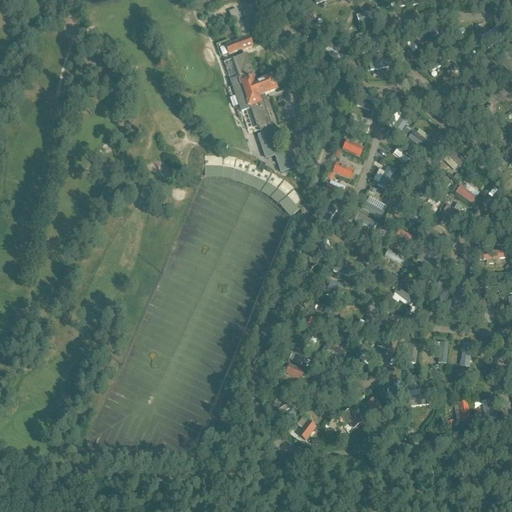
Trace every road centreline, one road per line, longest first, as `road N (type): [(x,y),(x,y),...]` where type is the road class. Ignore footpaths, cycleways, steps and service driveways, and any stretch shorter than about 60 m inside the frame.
road 1 (residential): [(511,426),(342,455),(308,452),(260,407),(253,373),(259,343),(336,118),(327,67),(309,42),(277,22),(273,0)]
road 2 (track): [(511,28),(426,19),(408,25),(400,40),(418,77),(469,122)]
road 3 (track): [(342,238),(398,99),(418,77)]
road 4 (track): [(429,326),(422,375),(486,370),(496,332)]
